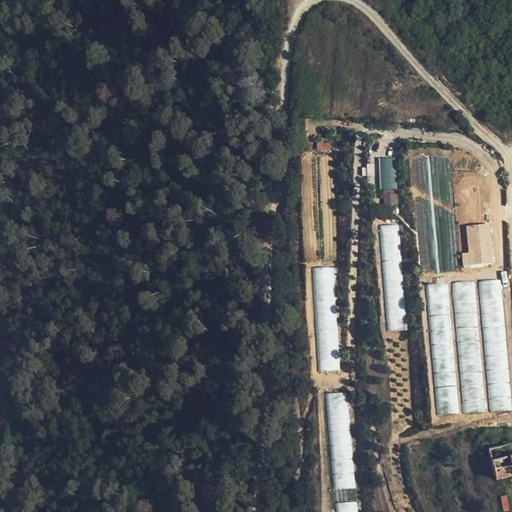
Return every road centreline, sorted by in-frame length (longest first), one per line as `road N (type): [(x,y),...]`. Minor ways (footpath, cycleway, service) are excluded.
road 1 (track): [(253,511),(288,71),(307,0)]
road 2 (track): [(371,0),(511,147),(511,161)]
